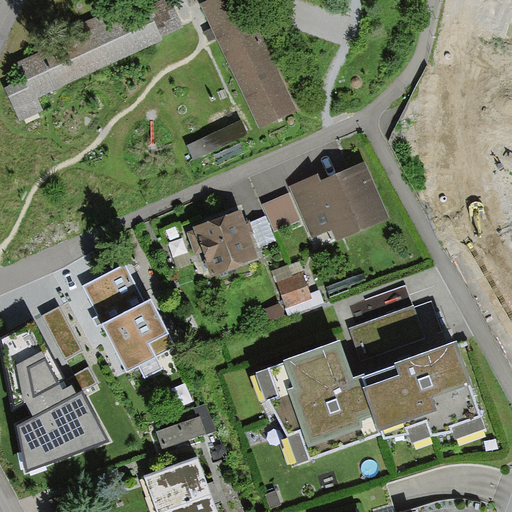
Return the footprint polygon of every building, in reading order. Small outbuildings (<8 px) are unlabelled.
[(57,47),(18,65),(25,81),(5,90),(20,124),(45,112),(40,100),(165,43),(163,39),(184,30),(170,0),(164,0),(149,7),(146,0),(122,0),(95,13),(97,19),(53,39),(57,47)] [(243,0),(211,0),(201,5),(212,30),(214,34),(217,40),(260,130),(298,113),(243,0)] [(214,34),(212,30),(204,33),(209,43),(217,40),(214,34)] [(511,106),(483,102),(467,207),(511,213),(511,106)] [(249,137),(242,123),(187,148),(194,162),(249,137)] [(390,225),(362,161),(294,190),(322,255),(390,225)] [(263,268),(242,216),(195,235),(215,287),(263,268)] [(173,349),(133,266),(107,279),(114,295),(94,305),(126,372),(173,349)] [(293,315),(327,303),(322,288),(315,291),(307,267),(280,276),(293,315)] [(36,320),(2,339),(28,473),(107,440),(36,320)] [(344,346),(283,366),(315,463),(406,433),(410,447),(484,422),(460,349),(357,384),(344,346)] [(210,433),(204,412),(161,425),(167,446),(210,433)] [(218,511),(198,459),(145,479),(157,511),(218,511)]
